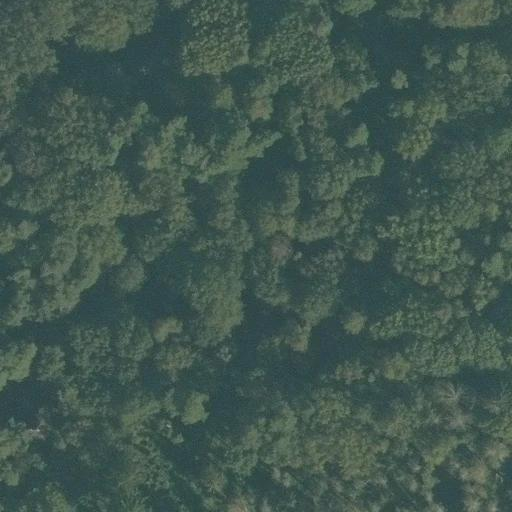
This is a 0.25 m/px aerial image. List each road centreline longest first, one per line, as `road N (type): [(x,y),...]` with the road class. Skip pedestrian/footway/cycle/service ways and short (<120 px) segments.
road 1 (track): [(285,0),(223,511)]
road 2 (track): [(0,63),(159,0)]
